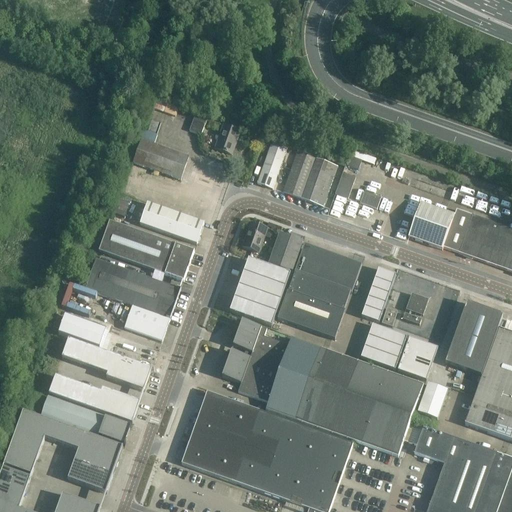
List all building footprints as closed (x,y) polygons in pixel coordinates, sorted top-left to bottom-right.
[(189,132),(201,136),(207,119),(195,115),(189,132)] [(231,156),(240,133),(223,126),(214,150),(231,156)] [(188,158),(154,146),(157,136),(146,132),(142,142),(141,141),(133,164),(180,181),(188,158)] [(272,190),(286,152),(271,147),(257,185),(272,190)] [(323,208),(337,167),(297,153),(283,194),(323,208)] [(348,200),(355,179),(342,174),(334,196),(348,200)] [(377,211),(381,199),(364,193),(360,205),(377,211)] [(197,246),(204,225),(147,205),(140,226),(197,246)] [(442,251),(443,249),(454,217),(420,205),(408,239),(442,251)] [(454,217),(443,249),(511,273),(511,230),(456,211),(454,217)] [(184,283),(194,253),(110,223),(99,253),(184,283)] [(258,254),(266,229),(251,224),(242,248),(258,254)] [(292,273),(302,242),(279,234),(268,265),(292,273)] [(351,293),(361,265),(304,245),(294,273),(295,273),(289,292),(287,292),(277,321),(334,341),(345,312),(344,312),(350,293),(351,293)] [(133,307),(170,321),(181,291),(96,260),(85,291),(133,307)] [(243,274),(285,289),(290,276),(248,261),(243,274)] [(375,280),(392,286),(395,277),(378,270),(375,280)] [(281,302),(285,289),(243,274),(239,287),(281,302)] [(371,289),(389,296),(392,286),(375,280),(371,289)] [(276,315),(281,302),(239,287),(234,300),(276,315)] [(385,305),(389,296),(371,289),(368,299),(385,305)] [(76,320),(105,330),(114,301),(85,292),(76,320)] [(423,317),(429,301),(412,295),(406,311),(423,317)] [(382,315),(385,305),(368,299),(364,308),(382,315)] [(272,327),(276,315),(234,300),(230,313),(229,313),(271,328),(272,327)] [(162,343),(170,321),(133,307),(125,330),(162,343)] [(379,323),(382,315),(364,308),(361,317),(361,318),(379,324),(379,323)] [(392,329),(397,313),(386,310),(381,325),(392,329)] [(420,326),(422,321),(405,315),(403,320),(420,326)] [(65,317),(58,336),(99,351),(106,332),(65,317)] [(288,347),(263,338),(266,331),(241,322),(232,348),(245,352),(243,357),(230,353),(221,378),(241,385),(238,393),(268,404),(265,412),(399,456),(423,386),(291,340),(288,347)] [(368,338),(402,350),(406,339),(378,329),(372,327),(368,338)] [(511,442),(511,335),(499,331),(466,426),(511,442)] [(399,361),(402,350),(368,338),(364,348),(399,361)] [(409,340),(397,373),(426,383),(437,350),(409,340)] [(67,341),(61,359),(108,375),(106,379),(144,393),(152,371),(67,341)] [(395,372),(399,361),(364,348),(360,359),(366,361),(395,372)] [(54,377),(48,395),(133,426),(140,404),(102,390),(101,394),(54,377)] [(417,415),(437,421),(447,393),(427,386),(417,415)] [(328,511),(352,446),(258,413),(207,394),(181,466),(308,511),(307,511),(328,511)] [(124,447),(131,428),(48,398),(41,417),(124,447)] [(23,413),(3,467),(31,477),(44,439),(78,451),(68,481),(106,495),(123,449),(23,413)] [(511,511),(511,460),(415,426),(409,444),(418,447),(415,455),(444,466),(428,511),(511,511)] [(22,511),(19,511),(30,479),(3,469),(0,476),(0,511),(100,511),(101,510),(62,496),(56,511),(22,511)]
